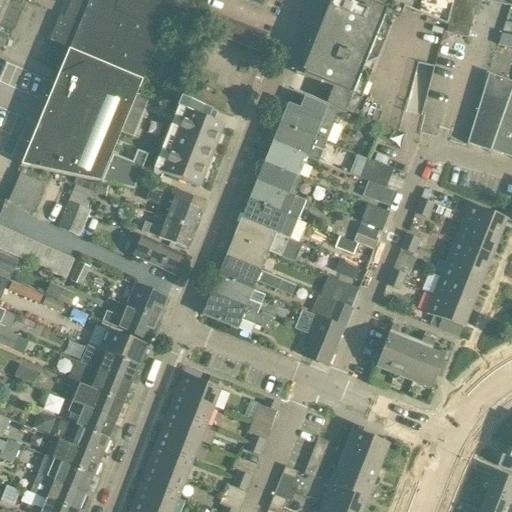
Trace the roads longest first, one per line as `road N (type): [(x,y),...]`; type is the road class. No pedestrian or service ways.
road 1 (residential): [(179,334),(302,0)]
road 2 (residential): [(332,393),(425,153),(511,170)]
road 3 (residential): [(106,511),(179,334)]
road 4 (residential): [(332,393),(179,334)]
road 5 (residential): [(451,441),(332,393)]
